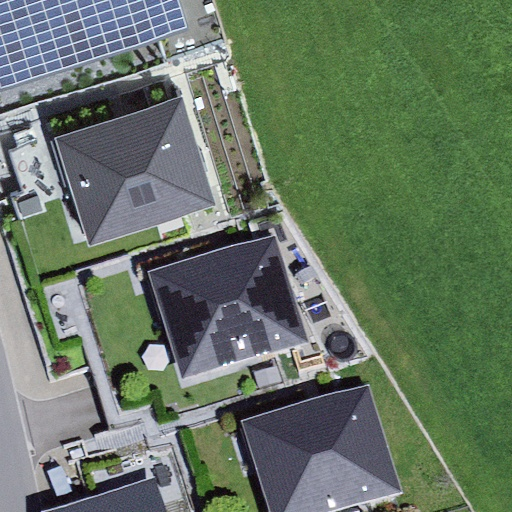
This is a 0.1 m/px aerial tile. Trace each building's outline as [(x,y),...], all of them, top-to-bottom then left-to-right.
[(173,0),(0,0),(0,65),(178,15),(173,0)] [(181,94),(63,129),(91,223),(209,188),(181,94)] [(274,241),(156,276),(184,370),(302,335),(274,241)] [(370,392),(252,427),(277,511),(311,511),(398,486),(370,392)] [(166,511),(161,491),(84,511),(166,511)]
